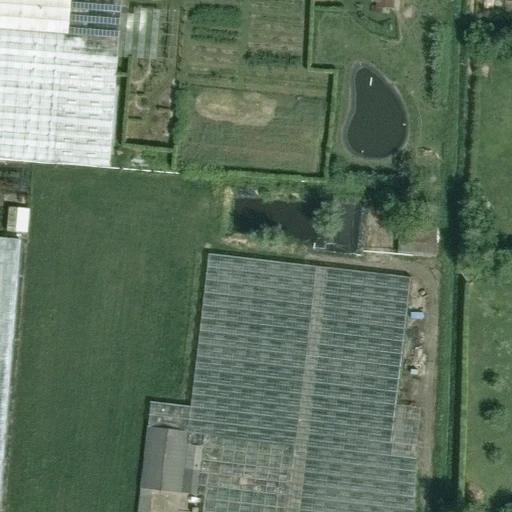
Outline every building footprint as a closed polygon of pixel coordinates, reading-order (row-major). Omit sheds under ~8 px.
[(0,0),(0,158),(108,168),(121,0),(0,0)] [(394,0),(376,0),(376,8),(394,9),(394,0)] [(398,256),(435,259),(437,227),(428,227),(429,222),(400,221),(398,256)] [(0,238),(0,465),(18,240),(0,238)] [(151,404),(137,511),(149,511),(152,492),(199,497),(204,497),(202,511),(415,511),(420,409),(396,406),(411,279),(255,262),(209,256),(192,409),(151,404)]
